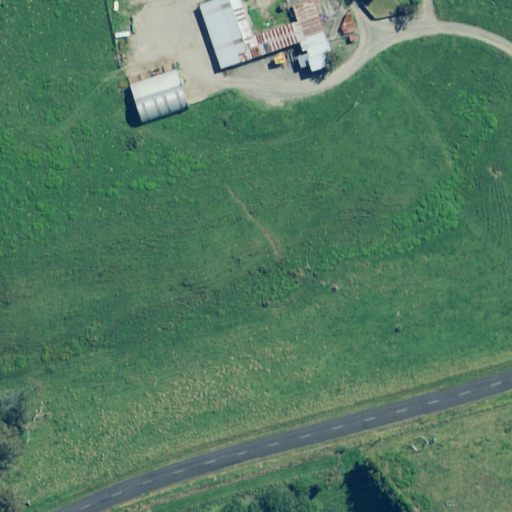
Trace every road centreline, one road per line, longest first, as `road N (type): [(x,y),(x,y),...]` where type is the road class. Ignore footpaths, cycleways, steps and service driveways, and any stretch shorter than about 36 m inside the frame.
road 1 (residential): [(104,511),(511,392)]
road 2 (track): [(511,65),(353,0)]
